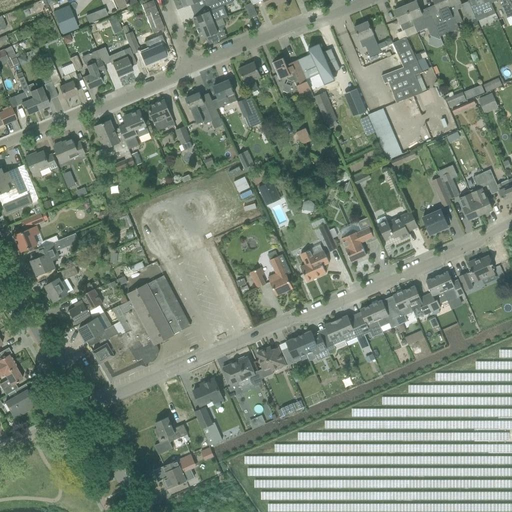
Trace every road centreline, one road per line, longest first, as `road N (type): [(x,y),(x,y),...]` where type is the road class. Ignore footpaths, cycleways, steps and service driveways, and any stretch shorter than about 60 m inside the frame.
road 1 (residential): [(81,410),(511,221)]
road 2 (residential): [(0,147),(189,66)]
road 3 (residential): [(189,66),(367,0)]
road 4 (residential): [(81,410),(0,272)]
